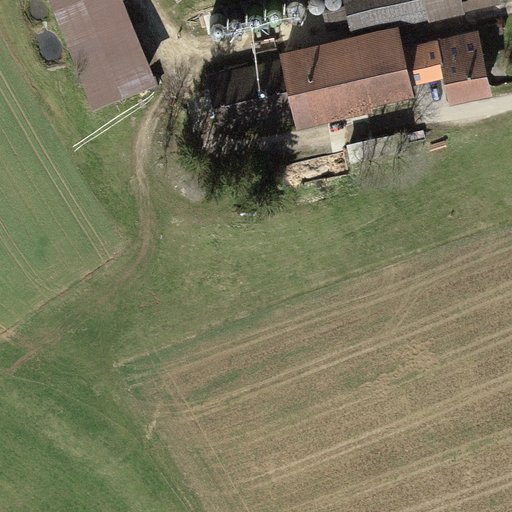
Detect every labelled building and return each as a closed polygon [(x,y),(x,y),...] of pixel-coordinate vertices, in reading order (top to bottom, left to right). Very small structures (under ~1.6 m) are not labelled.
[(126,0),(51,0),(94,109),(159,85),(126,0)] [(286,19),(287,15),(287,11),(286,7),(283,4),(280,1),(276,0),(271,0),(268,2),(264,4),(262,8),(261,13),(262,17),(264,21),(267,24),(271,26),(276,26),(280,25),(283,22),(286,19)] [(308,3),(306,0),(289,0),(289,1),(288,4),(288,8),(289,11),(291,14),(294,16),(297,16),(301,16),(304,15),(307,12),(308,9),(309,6),(308,3)] [(325,7),(326,5),(326,2),(325,0),(309,0),(309,2),(310,5),(311,7),(313,9),(315,11),(318,11),(320,11),(323,9),(325,7)] [(499,0),(344,0),(352,34),(399,24),(500,3),(499,0)] [(258,24),(260,20),(260,16),(258,12),(256,8),(252,6),(248,5),(244,5),(240,6),(237,9),(234,13),(234,18),(234,22),(236,26),(240,29),(244,31),(248,31),(253,29),(256,27),(258,24)] [(403,45),(399,24),(352,34),(280,50),(281,58),(295,113),(298,126),(416,99),(412,85),(403,45)] [(403,45),(412,85),(443,78),(449,101),(494,91),(480,28),(403,45)] [(281,58),(207,73),(218,129),(295,113),(281,58)]
